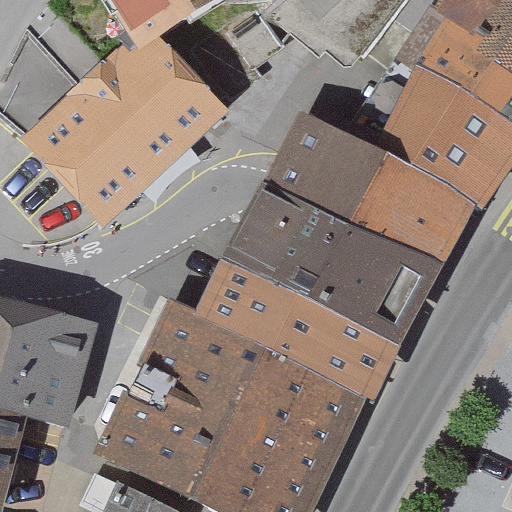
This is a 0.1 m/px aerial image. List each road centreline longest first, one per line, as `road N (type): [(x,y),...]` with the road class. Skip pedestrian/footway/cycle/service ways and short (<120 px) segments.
road 1 (residential): [(0,272),(54,269),(154,233),(207,193),(289,154),(501,264)]
road 2 (primary): [(501,264),(452,338),(361,511)]
